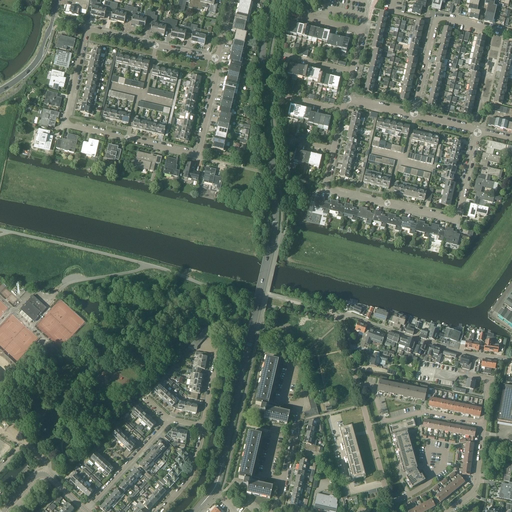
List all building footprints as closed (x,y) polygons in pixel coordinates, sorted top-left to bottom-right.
[(97,17),(99,7),(96,6),(97,3),(94,2),(94,0),(90,0),(89,6),(92,6),(90,15),(97,17)] [(182,0),(180,10),(184,11),(186,0),(189,0),(190,0),(189,4),(192,5),(191,8),(195,9),(197,2),(193,1),(193,0),(182,0)] [(197,2),(195,9),(199,10),(199,6),(202,7),(203,3),(207,4),(207,0),(200,0),(200,3),(197,2)] [(207,0),(207,4),(210,5),(209,9),(212,10),(212,13),(215,14),(216,11),(217,7),(213,6),(214,0),(207,0)] [(88,5),(74,2),(74,6),(72,5),(71,7),(66,5),(64,13),(79,16),(80,9),(87,11),(88,5)] [(109,11),(111,2),(108,2),(107,5),(104,4),(103,8),(99,7),(97,17),(104,18),(106,10),(109,11)] [(117,22),(120,9),(116,8),(117,7),(114,7),(115,3),(111,2),(109,11),(112,11),(110,20),(117,22)] [(120,9),(117,22),(124,23),(126,15),(130,15),(131,7),(128,7),(127,10),(124,9),(124,10),(120,9)] [(140,14),(137,13),(137,12),(134,12),(135,8),(131,7),(130,15),(133,16),(131,25),(137,26),(140,17),(140,14)] [(238,10),(237,16),(249,18),(251,13),(249,13),(238,10)] [(150,20),(152,12),(148,11),(147,15),(144,14),(144,18),(140,17),(137,26),(144,28),(146,19),(150,20)] [(152,12),(150,20),(153,21),(150,32),(157,34),(159,25),(156,24),(156,20),(154,19),(155,13),(152,12)] [(380,12),(378,18),(386,20),(388,14),(380,12)] [(236,15),(234,20),(236,20),(248,23),(249,18),(237,16),(236,15)] [(386,20),(378,18),(377,24),(385,26),(386,20)] [(164,22),(164,23),(160,22),(159,25),(157,34),(164,36),(166,27),(169,28),(171,20),(168,19),(167,23),(164,22)] [(171,20),(169,28),(172,29),(170,37),(177,39),(179,30),(176,29),(177,25),(174,24),(175,21),(171,20)] [(236,20),(234,26),(247,29),(248,23),(236,20)] [(289,23),(286,36),(291,37),(294,24),(294,23),(289,22),(289,23)] [(180,27),(180,30),(179,30),(177,39),(184,41),(186,32),(189,33),(191,24),(188,24),(187,27),(184,27),(184,28),(180,27)] [(191,24),(189,33),(193,34),(191,42),(197,44),(199,34),(196,34),(198,26),(191,24)] [(385,26),(377,24),(376,30),(384,32),(385,26)] [(444,27),(443,33),(450,35),(452,29),(444,27)] [(200,30),(199,34),(197,44),(204,45),(206,37),(209,38),(211,29),(208,29),(207,31),(200,30)] [(384,32),(376,30),(374,36),(382,38),(384,32)] [(236,31),(235,36),(246,39),(248,39),(249,34),(247,34),(246,33),(244,33),(236,31)] [(478,35),(476,41),(484,43),(486,37),(478,35)] [(73,48),(75,39),(59,36),(56,48),(66,50),(67,47),(73,48)] [(326,46),(326,48),(331,49),(331,47),(334,37),(329,36),(327,43),(326,46)] [(382,38),(374,36),(373,42),(381,45),(382,38)] [(344,39),(341,52),(346,53),(347,51),(349,40),(344,39)] [(381,45),(373,42),(371,49),(374,49),(379,51),(381,45)] [(231,46),(230,51),(231,51),(242,54),(244,54),(245,49),(243,49),(233,46),(231,46)] [(93,50),(91,55),(101,57),(101,54),(105,55),(106,52),(93,49),(93,50)] [(373,56),(380,58),(382,51),(379,51),(374,49),(373,56)] [(54,64),(56,65),(55,66),(68,69),(70,59),(69,59),(70,54),(59,51),(57,51),(54,64)] [(231,51),(230,57),(241,59),(243,60),(244,54),(242,54),(231,51)] [(90,62),(99,64),(103,65),(103,61),(104,58),(101,57),(91,55),(90,62)] [(122,65),(124,56),(120,55),(118,55),(115,67),(118,68),(118,64),(122,65)] [(121,69),(124,69),(127,70),(128,66),(130,57),(124,56),(122,65),(121,69)] [(130,57),(128,66),(131,67),(131,71),(134,71),(134,68),(137,59),(130,57)] [(230,57),(229,62),(231,62),(240,64),(242,65),(243,60),(241,59),(230,57)] [(445,59),(437,58),(435,64),(437,64),(443,66),(445,59)] [(134,71),(137,72),(140,73),(141,69),(143,60),(137,59),(134,68),(134,71)] [(146,75),(149,62),(148,62),(148,61),(143,60),(141,69),(144,70),(143,74),(146,75)] [(88,68),(97,70),(98,67),(102,68),(103,65),(99,64),(90,62),(88,68)] [(231,62),(230,67),(242,70),(244,65),(242,65),(240,64),(231,62)] [(379,64),(371,62),(370,68),(378,70),(379,64)] [(436,70),(444,72),(445,66),(443,66),(437,64),(436,70)] [(479,67),(471,65),(469,72),(472,73),(477,74),(479,67)] [(154,66),(152,72),(151,79),(154,80),(154,76),(157,77),(160,67),(156,67),(154,66)] [(160,67),(157,77),(161,78),(160,81),(163,82),(166,69),(160,67)] [(230,67),(228,73),(241,76),(242,70),(230,67)] [(89,75),(101,78),(102,75),(97,73),(97,70),(88,68),(87,72),(88,72),(87,74),(89,75)] [(166,69),(163,82),(166,83),(169,83),(172,70),(166,69)] [(51,77),(49,86),(53,87),(54,84),(59,85),(58,87),(63,88),(66,79),(64,78),(65,73),(52,70),(51,77)] [(169,83),(173,84),(176,85),(179,72),(178,72),(172,70),(169,83)] [(471,79),(479,81),(480,74),(477,74),(472,73),(471,79)] [(378,76),(376,76),(369,74),(367,80),(375,82),(377,82),(378,76)] [(101,78),(89,75),(89,76),(88,76),(87,81),(96,83),(97,80),(101,81),(101,78)] [(194,83),(200,85),(201,80),(200,80),(201,78),(189,75),(188,78),(192,79),(191,82),(194,83)] [(226,77),(225,82),(226,83),(239,86),(240,80),(227,77),(227,78),(226,77)] [(86,87),(95,89),(95,86),(99,87),(100,84),(96,83),(87,81),(86,87)] [(189,89),(198,91),(200,85),(194,83),(191,82),(190,85),(187,85),(186,88),(189,89)] [(226,83),(225,88),(235,90),(237,91),(239,86),(226,83)] [(373,88),(366,86),(364,92),(372,94),(373,88)] [(95,89),(86,87),(84,94),(93,96),(94,93),(97,93),(98,90),(95,89)] [(188,95),(197,97),(198,91),(189,89),(188,92),(185,91),(184,94),(188,95)] [(59,108),(61,98),(57,97),(58,94),(47,91),(44,104),(59,108)] [(224,93),(222,98),(233,100),(235,101),(236,96),(234,95),(224,93)] [(97,97),(93,96),(84,94),(83,100),(92,102),(92,99),(96,100),(97,97)] [(186,101),(196,103),(197,97),(188,95),(187,98),(184,97),(183,100),(186,101)] [(221,97),(220,103),(221,103),(232,105),(234,106),(235,101),(233,100),(222,98),(221,97)] [(503,99),(495,97),(494,103),(502,105),(503,99)] [(92,102),(83,100),(81,106),(90,108),(91,105),(95,106),(95,103),(92,102)] [(181,107),(185,107),(194,110),(196,103),(186,101),(186,104),(182,103),(181,107)] [(444,111),(448,112),(448,109),(436,106),(436,102),(429,101),(427,107),(444,111)] [(109,120),(111,110),(108,110),(109,106),(106,105),(103,118),(104,118),(103,119),(109,120)] [(90,108),(81,106),(80,110),(80,112),(92,115),(93,112),(89,112),(90,108)] [(115,121),(117,112),(114,111),(115,108),(112,107),(111,110),(109,120),(115,121)] [(180,113),(192,116),(192,115),(193,115),(194,110),(185,107),(184,111),(181,110),(180,113)] [(293,118),(293,119),(298,121),(298,119),(301,108),(296,107),(293,118)] [(117,112),(115,121),(121,123),(124,113),(121,113),(121,109),(118,108),(117,112)] [(298,121),(297,122),(302,124),(303,121),(303,120),(306,109),(301,108),(298,119),(298,121)] [(43,109),(40,124),(42,124),(41,127),(47,128),(48,126),(54,127),(58,113),(43,109)] [(303,121),(302,124),(308,125),(308,124),(308,121),(309,118),(310,113),(311,111),(306,109),(303,120),(303,121)] [(471,111),(464,109),(462,115),(470,117),(471,111)] [(128,124),(131,111),(128,111),(127,114),(124,113),(121,123),(126,124),(126,123),(128,124)] [(192,116),(180,113),(179,116),(184,117),(184,121),(193,123),(194,118),(194,116),(192,116)] [(365,116),(353,113),(352,120),(364,123),(365,116)] [(135,116),(132,129),(133,129),(138,131),(141,121),(137,120),(138,117),(135,116)] [(323,127),(322,130),(328,131),(330,131),(331,128),(328,127),(331,118),(325,117),(323,127)] [(141,121),(138,131),(145,132),(147,123),(144,122),(144,118),(141,118),(141,121)] [(151,134),(153,124),(150,123),(151,120),(148,119),(147,123),(145,132),(151,134)] [(378,119),(376,132),(378,132),(379,129),(383,129),(385,121),(378,119)] [(180,120),(180,123),(179,126),(192,129),(193,123),(184,121),(180,120)] [(364,123),(352,120),(350,126),(359,128),(359,125),(363,126),(364,123)] [(153,124),(151,134),(157,135),(159,126),(156,125),(157,121),(154,121),(153,124)] [(389,131),(391,122),(385,121),(383,129),(385,130),(385,134),(388,134),(389,131)] [(395,132),(397,124),(391,122),(389,131),(392,132),(391,135),(394,136),(395,132)] [(160,123),(160,126),(159,126),(157,135),(161,136),(162,135),(164,136),(166,124),(163,123),(163,124),(160,123)] [(219,123),(217,129),(228,131),(230,132),(231,126),(229,126),(219,123)] [(400,137),(401,134),(403,125),(397,124),(395,132),(398,133),(397,137),(400,137)] [(407,139),(410,127),(403,125),(401,134),(405,135),(404,138),(407,139)] [(179,133),(190,135),(192,129),(179,126),(177,132),(179,133)] [(362,129),(359,128),(350,126),(349,132),(357,134),(358,131),(361,132),(362,129)] [(49,147),(52,137),(47,136),(48,131),(39,129),(38,134),(37,134),(36,141),(40,142),(39,146),(44,147),(44,146),(49,147)] [(347,139),(349,139),(361,142),(362,139),(356,138),(357,134),(349,132),(347,139)] [(414,132),(411,144),(414,144),(415,141),(418,142),(420,133),(414,132)] [(179,133),(178,136),(177,136),(176,139),(188,142),(188,141),(189,141),(190,135),(179,133)] [(420,133),(418,142),(421,142),(420,146),(423,147),(424,143),(426,135),(420,133)] [(74,153),(78,137),(68,135),(67,141),(62,139),(62,140),(58,139),(56,148),(65,150),(64,151),(74,153)] [(426,135),(424,143),(427,144),(426,147),(430,148),(431,145),(433,136),(426,135)] [(433,136),(431,145),(434,145),(433,149),(436,150),(439,138),(433,136)] [(361,142),(349,139),(347,146),(356,148),(357,144),(360,145),(361,142)] [(95,157),(99,142),(89,140),(88,143),(83,142),(81,153),(95,157)] [(452,147),(461,150),(462,143),(450,140),(449,143),(453,144),(452,147)] [(511,152),(511,150),(511,146),(489,141),(486,154),(493,155),(494,150),(505,152),(508,153),(509,152),(511,152)] [(119,161),(121,150),(117,150),(118,147),(108,144),(105,159),(115,161),(115,160),(119,161)] [(214,144),(212,149),(225,152),(226,147),(224,146),(216,144),(214,144)] [(360,148),(356,148),(347,146),(346,152),(354,154),(355,151),(359,152),(360,148)] [(461,150),(452,147),(451,150),(448,150),(447,153),(451,154),(459,156),(461,150)] [(162,158),(151,155),(137,152),(133,168),(149,171),(149,170),(153,171),(155,164),(160,165),(162,158)] [(354,154),(346,152),(344,158),(353,160),(354,157),(357,158),(358,155),(354,154)] [(483,166),(487,167),(488,162),(499,164),(500,157),(493,155),(486,154),(483,153),(480,166),(483,166)] [(459,156),(451,154),(450,157),(446,156),(446,159),(449,160),(458,162),(459,156)] [(179,172),(176,171),(176,168),(175,168),(177,161),(167,158),(164,173),(172,175),(172,176),(178,177),(179,172)] [(343,164),(352,166),(352,163),(356,164),(357,161),(353,160),(344,158),(343,164)] [(458,162),(449,160),(448,163),(445,162),(444,165),(447,166),(456,168),(458,162)] [(198,181),(199,174),(193,172),(195,165),(187,163),(183,177),(198,181)] [(341,171),(350,173),(351,169),(354,170),(355,167),(352,166),(343,164),(341,171)] [(446,172),(455,174),(456,168),(447,166),(447,169),(443,168),(443,171),(446,172)] [(502,171),(500,171),(487,167),(483,166),(479,179),(487,181),(488,175),(501,178),(502,171)] [(220,189),(222,178),(214,176),(216,170),(206,168),(203,182),(216,185),(216,189),(220,189)] [(369,184),(372,175),(368,174),(369,171),(366,170),(363,182),(369,184)] [(350,173),(341,171),(340,177),(352,180),(353,177),(349,176),(350,173)] [(372,175),(369,184),(376,185),(379,173),(372,172),(372,175)] [(455,174),(446,172),(445,176),(442,175),(441,178),(445,179),(453,181),(455,174)] [(382,187),(384,178),(381,177),(382,174),(379,173),(376,185),(382,187)] [(385,175),(384,178),(382,187),(388,188),(391,176),(385,175)] [(487,181),(479,179),(477,178),(473,191),(476,192),(481,193),(482,187),(493,190),(494,183),(487,181)] [(444,190),(453,192),(455,184),(453,183),(453,181),(445,179),(444,180),(444,182),(446,182),(444,190)] [(396,181),(393,193),(399,195),(401,186),(398,185),(399,182),(396,181)] [(405,196),(407,187),(404,187),(405,183),(402,182),(401,186),(399,195),(405,196)] [(411,198),(413,189),(410,188),(411,185),(408,184),(407,187),(405,196),(411,198)] [(418,199),(420,190),(417,190),(417,186),(414,185),(413,189),(411,198),(418,199)] [(420,190),(418,199),(424,201),(427,188),(424,188),(423,191),(420,190)] [(443,197),(451,199),(453,192),(444,190),(443,197)] [(481,193),(476,192),(473,204),(481,206),(482,200),(493,203),(494,196),(481,193)] [(329,210),(330,204),(327,203),(328,202),(324,201),(324,199),(317,197),(314,207),(324,209),(323,213),(328,214),(329,210)] [(451,199),(443,197),(441,205),(450,207),(451,199)] [(343,214),(345,207),(342,207),(342,205),(338,204),(339,202),(331,200),(330,204),(329,210),(338,213),(337,217),(342,218),(343,214)] [(353,205),(350,205),(346,204),(345,207),(343,214),(353,216),(352,220),(357,221),(358,217),(359,211),(356,210),(356,209),(352,208),(353,205)] [(489,208),(481,206),(473,204),(471,204),(468,217),(475,218),(476,212),(487,215),(489,208)] [(372,220),(373,214),(371,213),(371,212),(366,211),(366,214),(363,213),(364,208),(360,207),(359,211),(358,217),(367,219),(366,224),(371,225),(372,220)] [(386,224),(388,217),(385,217),(385,215),(381,214),(381,212),(374,210),(373,214),(372,220),(382,223),(381,227),(385,228),(386,224)] [(401,227),(402,221),(399,220),(400,219),(396,218),(396,216),(393,215),(389,214),(388,218),(388,217),(386,224),(396,226),(395,230),(400,231),(401,227)] [(415,231),(417,224),(414,224),(414,222),(410,221),(410,219),(403,217),(402,221),(401,227),(410,230),(409,234),(414,235),(415,231)] [(429,226),(421,224),(422,222),(418,221),(417,224),(415,231),(425,233),(424,237),(428,238),(429,234),(431,228),(428,227),(429,226)] [(439,226),(436,225),(432,224),(431,228),(429,234),(439,236),(438,241),(443,242),(444,238),(446,231),(443,230),(443,229),(439,228),(439,226)] [(446,231),(444,238),(454,240),(453,244),(457,245),(459,238),(460,235),(457,234),(457,232),(453,231),(454,229),(446,228),(446,231)] [(47,308),(44,306),(33,296),(24,305),(26,306),(23,310),(33,320),(40,313),(41,314),(47,308)] [(511,298),(507,306),(506,305),(499,315),(511,323),(511,298)] [(352,304),(351,307),(354,308),(352,312),(360,315),(360,314),(362,315),(364,311),(362,310),(362,309),(355,306),(355,305),(352,304)] [(375,311),(373,318),(385,321),(385,320),(388,321),(389,317),(386,316),(387,314),(375,311)] [(397,327),(400,316),(395,314),(392,322),(395,323),(394,326),(397,327)] [(405,322),(406,318),(400,316),(397,327),(399,328),(400,325),(405,326),(406,322),(405,322)] [(364,334),(363,336),(359,346),(363,348),(365,343),(366,340),(369,331),(365,330),(367,326),(358,323),(355,330),(364,334)] [(430,335),(429,339),(430,339),(433,340),(434,340),(435,338),(437,338),(438,336),(437,336),(439,330),(433,328),(434,325),(430,324),(428,330),(429,330),(428,331),(430,332),(429,335),(430,335)] [(406,333),(412,335),(415,327),(409,325),(406,333)] [(369,331),(366,340),(365,343),(369,345),(371,340),(382,344),(385,336),(380,334),(381,333),(370,329),(369,332),(369,331)] [(420,337),(426,339),(428,331),(422,330),(420,337)] [(460,334),(447,330),(444,338),(457,342),(460,343),(463,335),(460,334)] [(392,340),(394,334),(389,332),(385,343),(391,345),(391,344),(392,340)] [(391,344),(393,345),(394,342),(397,343),(400,336),(394,334),(392,340),(391,344)] [(471,335),(470,342),(466,341),(465,348),(472,349),(473,342),(474,335),(471,335)] [(405,346),(408,338),(401,336),(399,344),(405,346)] [(491,352),(493,338),(490,337),(489,341),(485,341),(485,344),(484,351),(491,352)] [(415,341),(408,339),(404,351),(410,353),(411,350),(412,351),(415,341)] [(473,342),(472,349),(478,351),(480,344),(473,342)] [(415,348),(414,353),(420,355),(421,350),(424,351),(426,344),(421,343),(420,346),(416,345),(415,348)] [(425,355),(423,361),(426,362),(427,357),(430,357),(432,358),(432,357),(435,347),(430,346),(428,352),(427,356),(425,355)] [(435,347),(432,357),(437,359),(438,356),(441,357),(442,354),(439,353),(440,349),(435,347)] [(195,358),(195,361),(197,362),(206,363),(207,357),(202,356),(203,354),(196,352),(196,355),(199,356),(198,359),(195,358)] [(450,352),(448,362),(450,363),(451,363),(451,360),(452,357),(455,358),(456,354),(450,352)] [(387,362),(388,358),(374,354),(373,355),(372,355),(370,363),(371,364),(371,366),(377,367),(379,360),(387,362)] [(460,363),(462,364),(461,368),(470,370),(472,363),(468,362),(470,358),(462,356),(460,363)] [(266,358),(255,405),(261,406),(260,412),(265,413),(264,416),(264,419),(272,421),(286,425),(287,425),(288,420),(288,419),(290,413),(290,412),(289,412),(289,414),(275,410),(276,405),(269,404),(269,403),(267,403),(277,361),(278,362),(278,361),(272,360),(270,359),(266,358)] [(193,371),(200,372),(201,372),(202,369),(205,370),(206,363),(197,362),(195,361),(193,370),(193,371)] [(495,368),(496,361),(489,361),(488,374),(491,374),(492,368),(495,368)] [(193,371),(193,370),(188,369),(188,373),(192,374),(191,380),(202,382),(204,376),(201,375),(201,372),(200,372),(193,371)] [(425,401),(428,386),(421,385),(420,388),(417,388),(390,382),(386,381),(387,378),(380,376),(377,391),(425,401)] [(473,389),(475,381),(468,379),(468,380),(465,379),(463,385),(467,386),(466,388),(473,389)] [(190,386),(201,388),(202,382),(191,380),(190,386)] [(160,384),(154,391),(158,395),(164,388),(160,384)] [(511,386),(504,385),(498,420),(511,422),(511,386)] [(189,389),(192,390),(191,396),(192,396),(198,397),(198,394),(200,394),(201,388),(193,386),(190,386),(189,389)] [(163,399),(169,392),(164,388),(158,395),(163,399)] [(173,392),(171,395),(169,392),(163,399),(167,403),(173,397),(175,394),(173,392)] [(175,394),(173,397),(167,403),(172,407),(175,408),(178,401),(175,399),(176,398),(177,395),(175,394)] [(178,401),(175,408),(178,410),(184,411),(186,403),(179,402),(178,401)] [(136,419),(138,417),(143,411),(143,410),(142,411),(137,406),(132,411),(133,413),(131,415),(136,419)] [(311,409),(309,411),(311,417),(319,415),(317,408),(311,409)] [(147,415),(143,411),(138,417),(142,421),(147,415)] [(147,425),(152,419),(147,415),(142,421),(147,425)] [(152,419),(147,425),(151,429),(156,424),(152,419)] [(389,428),(391,434),(415,427),(414,421),(410,422),(410,421),(393,426),(393,427),(389,428)] [(341,429),(339,430),(353,480),(355,479),(363,477),(353,439),(355,438),(353,433),(352,433),(350,427),(341,429)] [(117,439),(122,434),(118,430),(113,435),(117,439)] [(170,442),(172,440),(176,439),(179,439),(180,431),(173,430),(172,433),(170,432),(167,435),(165,438),(170,442)] [(188,433),(188,432),(180,431),(179,439),(186,441),(187,437),(191,438),(192,434),(188,433)] [(403,472),(417,468),(407,432),(393,436),(403,472)] [(249,433),(238,479),(245,480),(243,486),(248,487),(247,493),(270,499),(273,487),(272,487),(272,488),(258,485),(259,480),(252,478),(252,477),(250,477),(260,436),(261,436),(261,435),(255,434),(254,434),(249,433)] [(121,444),(127,438),(122,434),(117,439),(121,444)] [(127,438),(121,444),(126,448),(133,440),(130,437),(129,439),(127,438)] [(133,440),(126,448),(130,452),(136,446),(134,444),(136,442),(133,440)] [(166,442),(165,444),(163,446),(160,443),(155,448),(162,454),(168,447),(171,449),(172,446),(166,442)] [(162,454),(155,448),(151,452),(158,458),(162,454)] [(178,457),(179,457),(184,462),(188,458),(186,457),(189,453),(187,451),(185,451),(184,452),(182,450),(178,454),(180,455),(178,457)] [(89,458),(89,460),(94,464),(101,457),(96,452),(93,456),(91,456),(90,457),(89,458)] [(158,458),(151,452),(147,457),(154,463),(158,458)] [(95,465),(97,463),(100,466),(105,461),(101,457),(94,464),(95,465)] [(143,461),(150,467),(154,463),(147,457),(143,461)] [(176,464),(182,469),(185,466),(184,465),(185,463),(184,462),(179,457),(176,461),(177,463),(176,464)] [(104,471),(110,465),(105,461),(100,466),(104,471)] [(150,467),(143,461),(139,466),(146,472),(150,467)] [(172,471),(178,476),(182,472),(180,471),(182,469),(176,464),(172,468),(174,469),(172,471)] [(105,475),(107,473),(109,475),(114,469),(110,465),(104,471),(105,471),(102,473),(105,475)] [(131,474),(137,479),(141,475),(136,469),(131,474)] [(75,471),(70,476),(72,478),(70,481),(75,485),(82,477),(80,475),(78,477),(76,475),(78,473),(75,471)] [(172,471),(168,476),(169,477),(173,481),(175,483),(178,479),(177,478),(178,476),(172,471)] [(409,475),(406,477),(412,488),(425,481),(421,475),(420,476),(417,471),(411,474),(410,472),(408,474),(409,475)] [(128,478),(133,483),(137,479),(131,474),(128,478)] [(165,486),(166,484),(170,488),(173,484),(172,483),(173,481),(169,477),(168,476),(164,480),(161,479),(157,475),(155,477),(159,481),(165,486)] [(456,480),(460,486),(465,482),(460,476),(456,480)] [(79,489),(84,483),(82,481),(84,479),(82,477),(75,485),(79,489)] [(124,483),(129,488),(133,483),(128,478),(124,483)] [(452,483),(456,489),(460,486),(456,480),(452,483)] [(155,490),(157,491),(162,497),(166,492),(162,488),(165,486),(159,481),(157,483),(159,486),(155,490)] [(84,483),(79,489),(84,493),(89,487),(84,483)] [(131,489),(129,488),(124,483),(120,487),(125,492),(127,490),(129,492),(131,489)] [(448,486),(452,492),(456,489),(452,483),(448,486)] [(511,499),(511,485),(502,484),(500,494),(505,495),(504,498),(511,499)] [(444,490),(448,496),(452,492),(448,486),(444,490)] [(89,487),(84,493),(88,497),(93,491),(89,487)] [(112,494),(120,502),(120,501),(121,502),(123,499),(120,497),(122,495),(117,490),(112,494)] [(439,493),(444,499),(448,496),(444,490),(439,493)] [(152,496),(158,501),(162,497),(157,491),(152,496)] [(444,499),(439,493),(435,496),(440,502),(444,499)] [(108,499),(114,504),(116,501),(119,503),(120,502),(112,494),(108,499)] [(334,497),(333,496),(330,495),(329,496),(329,497),(317,494),(314,509),(328,511),(335,511),(337,505),(336,505),(338,499),(334,498),(334,497)] [(158,501),(152,496),(148,501),(154,506),(158,501)] [(114,504),(108,499),(104,503),(110,508),(114,504)] [(426,502),(430,509),(435,506),(431,499),(426,502)] [(138,504),(143,509),(146,507),(149,510),(154,506),(148,501),(144,505),(140,502),(138,504)] [(422,505),(425,511),(430,509),(426,502),(422,505)] [(63,508),(67,511),(71,511),(74,509),(67,503),(63,508)] [(104,511),(106,511),(110,509),(110,508),(104,503),(100,508),(104,511)]
